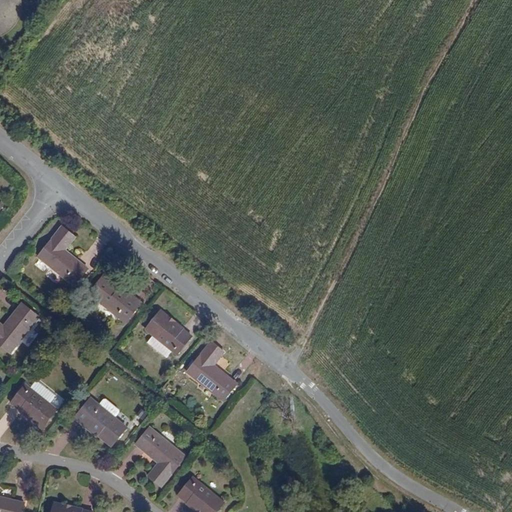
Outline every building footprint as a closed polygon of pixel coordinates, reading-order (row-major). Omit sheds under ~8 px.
[(75,237),(62,226),(38,257),(75,286),(89,269),(65,250),(75,237)] [(142,302),(106,273),(91,292),(127,321),(142,302)] [(0,344),(11,353),(39,318),(23,304),(5,326),(0,321),(0,344)] [(192,335),(161,310),(145,329),(176,354),(192,335)] [(225,351),(211,340),(187,371),(223,400),(237,383),(214,365),(225,351)] [(26,386),(12,404),(43,429),(58,411),(26,386)] [(126,427),(90,399),(76,417),(112,446),(126,427)] [(186,457),(150,428),(136,446),(158,464),(149,477),(163,487),(186,457)] [(193,477),(179,495),(200,511),(215,511),(224,502),(193,477)] [(0,490),(0,511),(15,511),(0,508),(0,499),(2,491),(0,490)]
